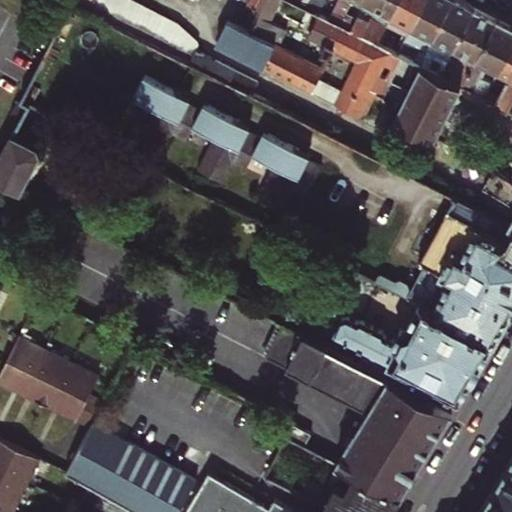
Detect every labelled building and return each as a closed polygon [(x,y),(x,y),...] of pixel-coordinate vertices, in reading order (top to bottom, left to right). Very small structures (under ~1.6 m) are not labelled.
[(194,48),(197,42),(179,24),(130,0),(70,0),(70,1),(188,61),(194,48)] [(269,19),(278,0),(234,0),(245,6),(248,1),(262,8),(251,31),(227,19),(216,41),(311,89),(322,66),(274,42),(282,25),(269,19)] [(325,0),(311,0),(308,8),(319,13),(325,0)] [(366,0),(392,13),(399,0),(366,0)] [(408,34),(413,24),(425,0),(399,0),(392,13),(387,24),(408,34)] [(425,0),(413,24),(434,35),(452,0),(425,0)] [(452,0),(434,35),(455,45),(475,6),(463,0),(452,0)] [(440,74),(461,85),(496,17),(475,6),(455,45),(464,50),(456,67),(446,62),(440,74)] [(330,19),(350,29),(356,17),(336,7),(330,19)] [(330,19),(319,13),(309,33),(325,41),(321,49),(330,54),(334,46),(358,58),(335,102),(359,114),(371,91),(383,97),(403,56),(398,53),(377,43),(350,29),(330,19)] [(377,43),(383,31),(356,17),(350,29),(377,43)] [(487,61),(499,68),(511,42),(511,24),(496,17),(461,85),(474,91),(481,77),(487,67),(484,66),(487,61)] [(419,64),(425,52),(404,41),(398,53),(403,56),(419,64)] [(495,101),(508,108),(511,99),(511,42),(499,68),(511,74),(511,75),(511,78),(507,77),(495,101)] [(228,81),(235,69),(194,48),(188,61),(228,81)] [(422,65),(440,74),(446,62),(425,52),(419,64),(422,65)] [(391,125),(430,145),(433,137),(461,85),(440,74),(422,65),(391,125)] [(321,165),(141,76),(132,94),(155,106),(139,137),(163,149),(172,133),(186,141),(194,125),(214,135),(197,168),(222,181),(232,162),(246,169),(253,154),(273,164),(257,196),(284,209),(292,191),(305,197),(321,165)] [(474,91),(484,96),(492,82),(481,77),(474,91)] [(13,109),(22,114),(30,100),(20,95),(13,109)] [(94,146),(99,136),(30,100),(22,114),(20,119),(83,152),(88,143),(94,146)] [(0,157),(0,177),(21,188),(40,151),(38,144),(13,131),(0,157)] [(511,203),(511,173),(509,178),(494,167),(483,186),(511,203)] [(511,224),(508,223),(454,195),(418,260),(424,264),(410,288),(408,287),(407,281),(400,277),(394,279),(378,271),(375,278),(418,301),(493,340),(511,308),(511,224)] [(322,342),(452,408),(493,340),(418,301),(406,324),(400,327),(394,339),(383,334),(382,330),(361,319),(357,321),(346,315),(341,317),(339,322),(333,320),(322,342)] [(355,470),(400,493),(452,408),(322,342),(285,323),(271,350),(273,356),(371,406),(357,430),(355,430),(351,431),(346,439),(346,443),(348,444),(337,461),(355,470)] [(15,349),(30,356),(37,342),(22,334),(15,349)] [(93,393),(102,374),(37,342),(30,356),(15,349),(0,379),(92,424),(93,423),(105,399),(93,393)] [(138,511),(175,511),(194,480),(93,423),(92,424),(68,472),(138,511)] [(304,444),(310,433),(292,424),(286,435),(304,444)] [(0,511),(12,511),(41,456),(0,435),(0,511)] [(511,511),(511,455),(478,511),(511,511)] [(303,511),(273,496),(268,504),(209,469),(182,511),(303,511)] [(388,511),(400,493),(355,470),(345,488),(335,483),(332,489),(308,477),(301,492),(339,511),(388,511)]
